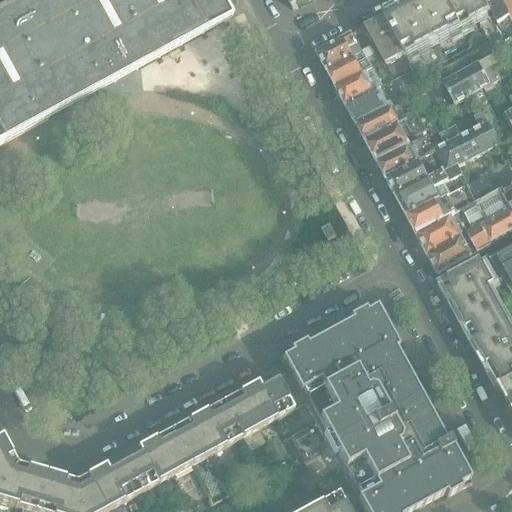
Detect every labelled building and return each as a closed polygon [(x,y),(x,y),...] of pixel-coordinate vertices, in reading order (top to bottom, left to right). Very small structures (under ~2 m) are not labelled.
[(97,94),(230,21),(217,0),(27,0),(0,15),(0,147),(97,95),(97,94)] [(285,0),(292,12),(314,0),(285,0)] [(493,20),(482,0),(424,0),(384,21),(404,60),(405,59),(406,60),(477,22),(480,27),(493,20)] [(509,19),(498,0),(482,0),(493,20),(497,27),(509,19)] [(511,0),(498,0),(509,19),(511,24),(511,0)] [(424,97),(404,60),(384,21),(352,38),(362,56),(371,72),(380,89),(392,111),(397,108),(407,102),(409,105),(424,97)] [(362,56),(352,38),(317,57),(326,74),(362,56)] [(502,39),(496,43),(501,53),(508,50),(502,39)] [(496,43),(490,46),(495,57),(497,56),(501,53),(496,43)] [(490,46),(483,49),(489,60),(495,57),(490,46)] [(483,49),(477,53),(482,63),(489,60),(483,49)] [(477,53),(470,56),(476,67),(482,63),(477,53)] [(336,91),(371,72),(362,56),(326,74),(336,91)] [(470,56),(464,59),(470,70),(476,67),(470,56)] [(509,80),(497,57),(460,77),(477,110),(487,105),(482,94),(491,89),(492,89),(509,80)] [(464,59),(458,63),(463,73),(470,70),(464,59)] [(458,63),(451,66),(457,77),(463,73),(458,63)] [(451,66),(445,70),(451,80),(457,77),(451,66)] [(445,70),(439,73),(444,83),(451,80),(445,70)] [(345,108),(380,89),(371,72),(336,91),(345,108)] [(439,73),(432,76),(438,87),(444,83),(439,73)] [(431,90),(438,87),(432,76),(426,80),(431,90)] [(477,110),(460,77),(443,86),(455,108),(465,103),(470,114),(477,110)] [(392,111),(380,89),(345,108),(357,130),(392,111)] [(410,149),(408,146),(416,142),(426,136),(409,105),(407,102),(397,108),(404,123),(364,144),(376,165),(410,149)] [(457,114),(453,107),(447,111),(450,118),(457,114)] [(364,144),(404,123),(397,108),(392,111),(357,130),(364,144)] [(501,148),(489,125),(482,129),(479,125),(467,131),(482,159),(501,148)] [(482,159),(467,131),(459,135),(455,129),(445,135),(463,169),(482,159)] [(463,169),(445,135),(439,138),(442,145),(432,151),(433,154),(444,179),(459,172),(463,169)] [(416,163),(433,154),(432,151),(427,140),(410,149),(376,165),(385,183),(417,167),(416,163)] [(444,179),(433,154),(416,163),(417,167),(385,183),(396,202),(444,179)] [(511,162),(505,166),(506,169),(503,170),(511,185),(511,162)] [(415,237),(500,193),(511,186),(511,185),(503,170),(495,174),(468,189),(407,223),(415,237)] [(407,223),(468,189),(462,180),(463,180),(459,172),(444,179),(396,202),(407,223)] [(511,186),(500,193),(511,217),(511,186)] [(487,230),(511,217),(500,193),(415,237),(427,259),(468,236),(485,226),(487,230)] [(491,247),(511,234),(511,217),(487,230),(484,232),(491,247)] [(491,247),(484,232),(487,230),(485,226),(468,236),(476,255),(491,247)] [(476,255),(468,236),(427,259),(438,278),(476,255)] [(511,251),(490,264),(491,264),(511,300),(511,251)] [(505,321),(500,310),(511,302),(511,300),(491,264),(482,269),(444,290),(470,339),(505,321)] [(471,486),(433,418),(373,307),(348,320),(350,324),(305,348),(304,345),(279,358),(287,375),(304,405),(350,490),(362,511),(415,511),(444,497),(445,500),(471,486)] [(511,333),(507,325),(505,321),(470,339),(499,391),(511,383),(511,377),(511,333)] [(304,405),(287,375),(275,381),(292,412),(304,405)] [(511,377),(511,383),(499,391),(511,414),(511,377)] [(292,412),(275,381),(269,385),(267,380),(222,405),(241,441),(293,413),(292,412)] [(241,441),(222,405),(171,432),(190,469),(241,441)] [(190,469),(171,432),(119,461),(139,496),(190,469)] [(16,467),(12,460),(0,437),(0,504),(13,509),(23,511),(34,511),(46,476),(16,467)] [(109,511),(139,496),(119,461),(75,484),(46,476),(34,511),(109,511)] [(362,511),(350,490),(338,497),(338,496),(307,511),(362,511)]
